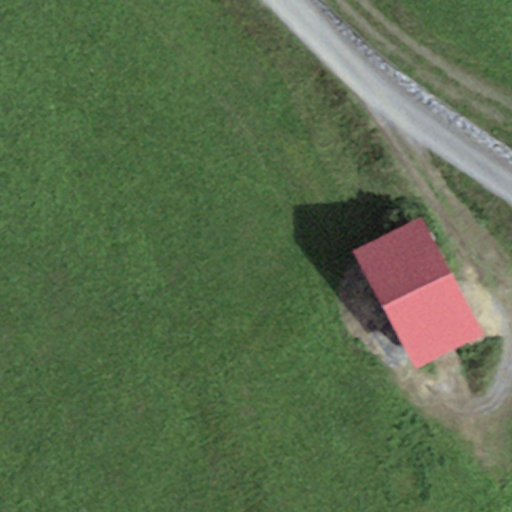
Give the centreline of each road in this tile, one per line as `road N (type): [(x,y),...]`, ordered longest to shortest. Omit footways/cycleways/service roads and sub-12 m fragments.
road 1 (unclassified): [(511,188),(367,81),(281,0)]
road 2 (track): [(346,0),(448,79),(511,110)]
